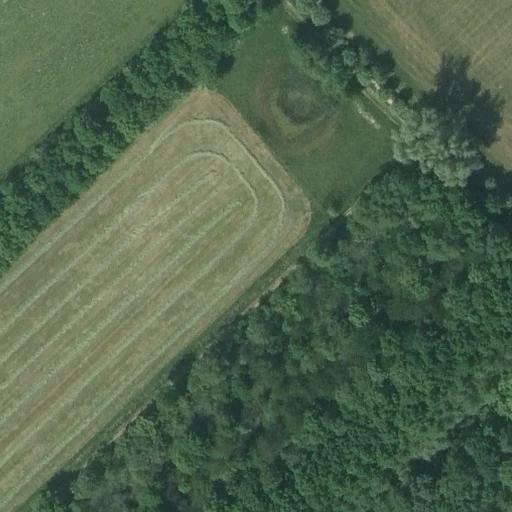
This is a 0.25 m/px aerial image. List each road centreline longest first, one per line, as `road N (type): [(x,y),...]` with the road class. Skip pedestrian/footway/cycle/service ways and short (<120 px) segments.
road 1 (track): [(35,511),(414,148)]
road 2 (track): [(476,210),(327,359),(280,366),(267,379),(239,511)]
road 3 (track): [(274,0),(511,239)]
road 4 (track): [(243,0),(0,226)]
road 5 (track): [(511,346),(341,511)]
